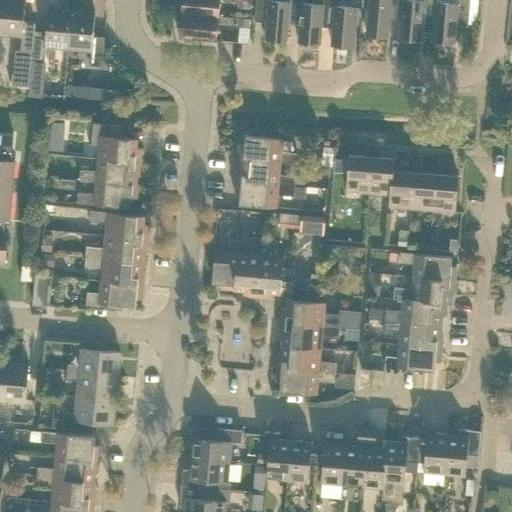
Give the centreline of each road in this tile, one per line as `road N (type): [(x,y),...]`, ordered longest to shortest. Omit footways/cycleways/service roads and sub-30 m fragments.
road 1 (residential): [(192,88),(228,73),(339,81),(362,70),(475,77),(495,45),(500,0)]
road 2 (residential): [(469,394),(449,404),(375,394),(331,416),(176,404)]
road 3 (unclassified): [(192,88),(179,335)]
road 4 (residential): [(493,170),(478,374),(469,394)]
road 5 (residential): [(179,335),(0,318)]
road 6 (unclassified): [(176,404),(138,456),(134,511)]
